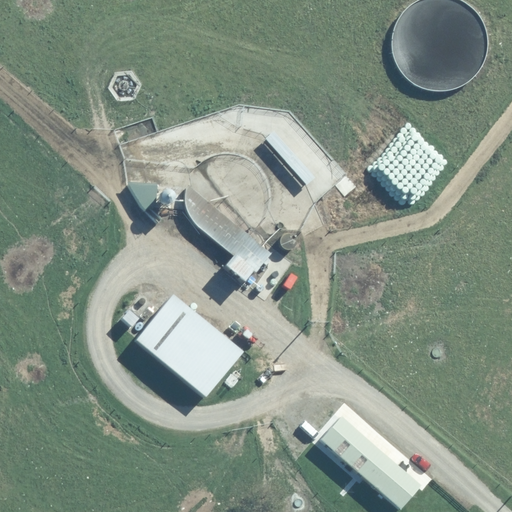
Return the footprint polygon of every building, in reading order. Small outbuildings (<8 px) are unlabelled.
[(272,134),(262,143),(299,183),(309,174),(272,134)] [(270,256),(188,186),(188,187),(187,188),(187,189),(186,190),(186,191),(186,192),(185,194),(185,195),(185,196),(185,197),(184,198),(184,200),(184,201),(184,202),(184,203),(184,205),(184,206),(184,207),(184,208),(185,209),(185,211),(185,212),(185,213),(186,214),(186,215),(186,217),(187,218),(187,219),(188,220),(188,221),(189,222),(190,223),(190,224),(191,225),(192,226),(192,227),(232,262),(225,271),(243,287),(270,256)] [(404,186),(345,207),(352,225),(410,204),(404,186)] [(242,357),(171,300),(134,346),(205,403),(242,357)] [(404,511),(422,491),(339,421),(319,445),(397,511),(404,511)]
